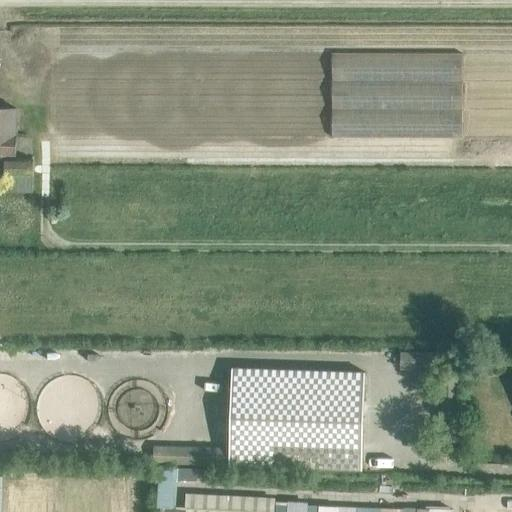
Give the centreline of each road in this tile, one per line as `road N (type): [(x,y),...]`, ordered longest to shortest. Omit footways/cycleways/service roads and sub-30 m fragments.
road 1 (unknown): [(511,479),(449,475),(414,462),(374,369),(335,357),(0,370)]
road 2 (unknown): [(511,235),(151,219),(92,230),(57,258)]
